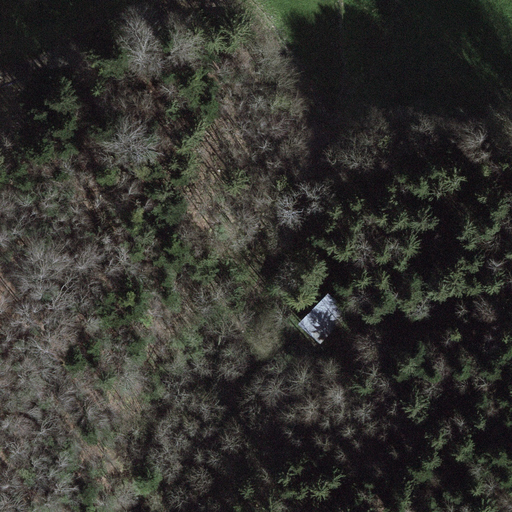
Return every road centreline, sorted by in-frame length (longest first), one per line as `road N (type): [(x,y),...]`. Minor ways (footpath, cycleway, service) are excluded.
road 1 (track): [(0,55),(68,45),(162,4),(195,7),(214,19),(270,109),(309,134),(511,119)]
road 2 (trunk): [(195,0),(154,156),(3,511)]
